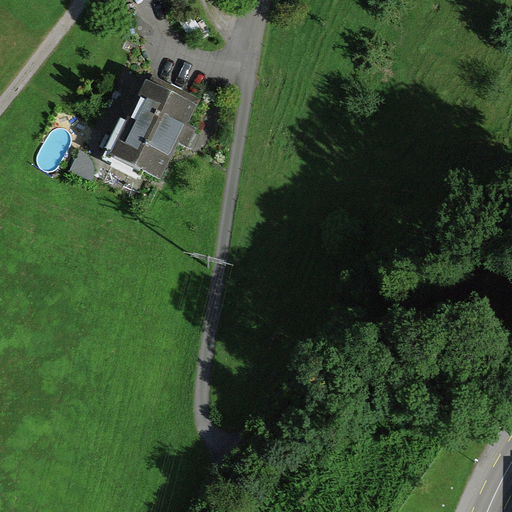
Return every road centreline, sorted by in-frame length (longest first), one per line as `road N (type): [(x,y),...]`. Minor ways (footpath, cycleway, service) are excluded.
road 1 (track): [(230,450),(199,417),(262,0)]
road 2 (track): [(190,511),(230,450),(304,373),(511,281)]
road 3 (track): [(0,108),(78,0)]
